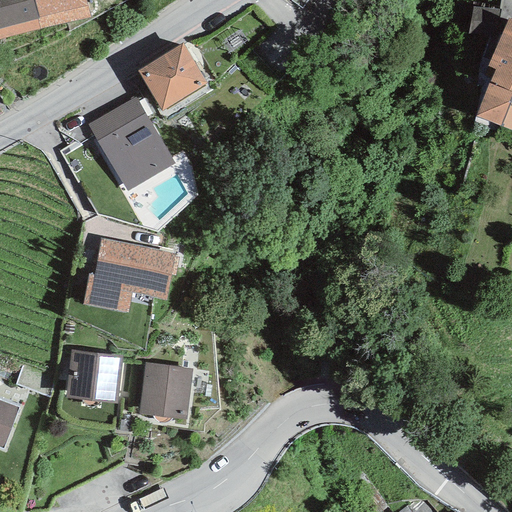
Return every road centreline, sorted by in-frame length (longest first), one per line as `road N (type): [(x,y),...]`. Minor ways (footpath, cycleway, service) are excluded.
road 1 (tertiary): [(155,511),(214,485),(301,406),(331,399),(364,405),(483,511)]
road 2 (tertiary): [(216,0),(0,132)]
road 3 (unknown): [(14,124),(96,223)]
